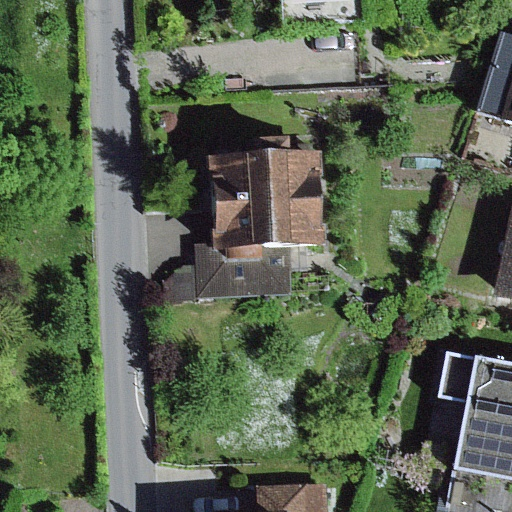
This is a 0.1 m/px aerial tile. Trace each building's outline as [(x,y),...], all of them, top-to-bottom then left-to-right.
[(511,39),(496,35),(475,112),(511,123),(511,39)] [(251,154),(209,157),(210,245),(195,246),(196,301),(292,298),(289,248),(324,248),(319,152),(290,153),(290,140),(251,141),(251,154)] [(511,203),(511,204),(489,298),(511,302),(511,203)] [(511,511),(511,365),(447,354),(437,400),(465,407),(442,511),(511,511)] [(256,511),(327,511),(327,486),(255,488),(256,511)]
